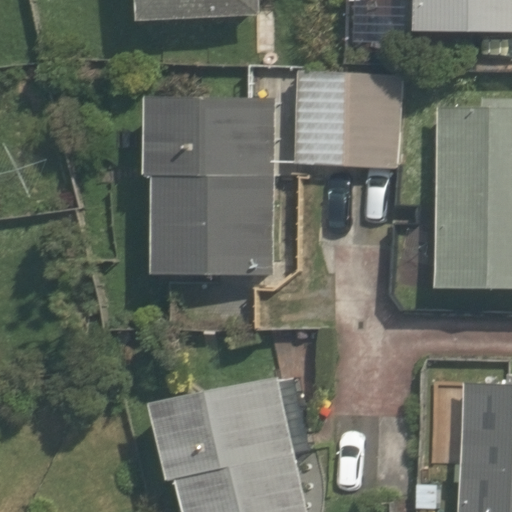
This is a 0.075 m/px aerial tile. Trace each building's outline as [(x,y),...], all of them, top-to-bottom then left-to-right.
[(264,0),(139,0),(140,20),(265,17),(264,0)] [(511,0),(417,0),(418,31),(511,32),(511,0)] [(405,76),(300,71),(297,163),(399,168),(405,76)] [(277,276),(279,97),(150,96),(147,174),(155,178),(154,273),(277,276)] [(485,107),(439,106),(437,287),(511,287),(511,98),(485,98),(485,107)] [(510,384),(467,382),(462,511),(511,511),(511,374),(510,375),(510,384)] [(311,511),(281,375),(153,401),(170,480),(178,478),(186,511),(311,511)]
